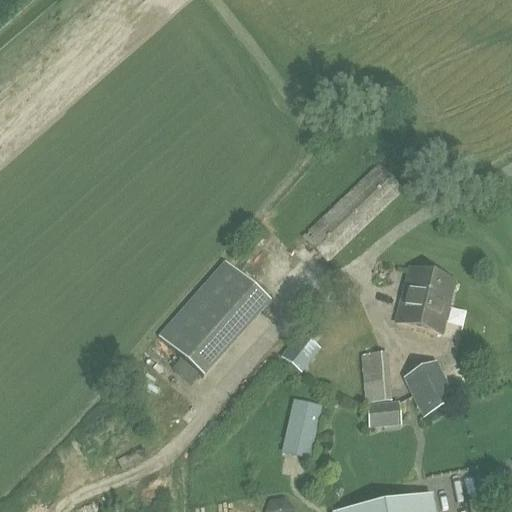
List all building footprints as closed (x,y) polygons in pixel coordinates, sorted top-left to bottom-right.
[(327,265),(402,193),(379,169),(303,241),(327,265)] [(409,271),(404,289),(395,326),(442,337),(455,282),(409,271)] [(280,359),(301,375),(320,351),(299,335),(280,359)] [(371,405),(394,403),(391,367),(402,367),(401,351),(366,354),(367,369),(368,368),(371,405)] [(402,381),(422,420),(455,404),(436,365),(402,381)] [(398,405),(366,408),(368,430),(401,427),(398,405)] [(290,412),(280,457),(308,463),(319,419),(290,412)] [(301,511),(291,497),(271,511),(301,511)] [(432,511),(430,500),(362,511),(432,511)]
